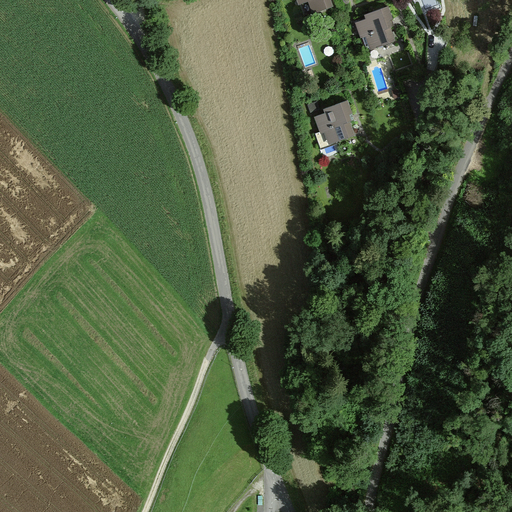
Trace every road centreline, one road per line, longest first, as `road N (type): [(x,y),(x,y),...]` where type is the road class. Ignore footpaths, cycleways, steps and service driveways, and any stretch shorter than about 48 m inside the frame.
road 1 (unclassified): [(511,56),(470,146),(418,296),(367,511)]
road 2 (residential): [(111,0),(183,120),(230,329)]
road 3 (unclassified): [(230,329),(214,342),(146,511)]
road 4 (residential): [(230,329),(288,511)]
